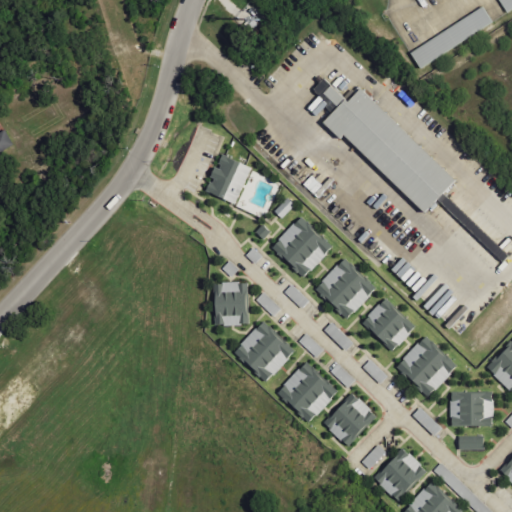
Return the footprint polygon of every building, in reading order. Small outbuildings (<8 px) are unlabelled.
[(511,0),(503,0),(509,10),(511,8),(511,0)] [(410,53),(420,70),(496,24),(486,8),(410,53)] [(452,182),(418,145),(421,143),(371,89),(355,104),(332,79),(319,91),(327,99),(314,110),(321,118),(332,107),(340,116),(332,124),(348,141),(353,136),(382,168),(379,170),(419,213),(452,182)] [(0,156),(19,147),(10,130),(0,135),(0,156)] [(224,153),(207,188),(234,201),(251,166),(224,153)] [(298,217),(271,247),(302,275),(329,245),(298,217)] [(411,266),(382,238),(370,250),(399,278),(411,266)] [(346,257),(318,288),(349,316),(377,286),(346,257)] [(246,282),(213,282),(214,321),(247,321),(246,282)] [(385,298),(363,322),(391,349),(414,324),(385,298)] [(263,321),(234,350),(264,380),(293,350),(263,321)] [(427,336),(398,365),(428,395),(457,365),(427,336)] [(511,341),(489,367),(511,387),(511,341)] [(307,362),(279,391),(309,420),(337,391),(307,362)] [(492,423),(491,390),(452,392),(453,424),(492,423)] [(376,416),(353,393),(326,421),(349,444),(376,416)] [(484,450),(484,436),(457,437),(457,451),(484,450)] [(386,452),(377,445),(362,463),(370,470),(386,452)] [(426,470),(403,447),(376,475),(399,498),(426,470)] [(511,457),(502,468),(511,478),(511,457)] [(432,479),(404,509),(407,511),(459,511),(463,508),(432,479)]
